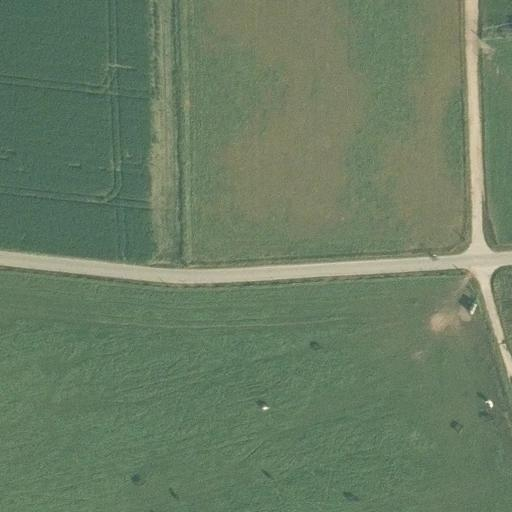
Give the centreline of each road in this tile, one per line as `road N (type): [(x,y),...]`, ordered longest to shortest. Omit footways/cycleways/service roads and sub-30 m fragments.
road 1 (unclassified): [(511,259),(183,277),(0,258)]
road 2 (track): [(511,372),(477,261),(472,0)]
